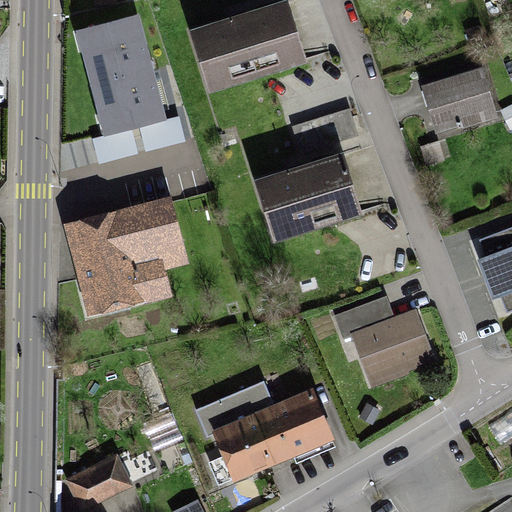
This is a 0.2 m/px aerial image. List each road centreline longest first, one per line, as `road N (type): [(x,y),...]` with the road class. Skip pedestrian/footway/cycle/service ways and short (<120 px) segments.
road 1 (primary): [(26,511),(36,0)]
road 2 (residential): [(340,0),(482,400)]
road 3 (unclassified): [(300,511),(482,400)]
